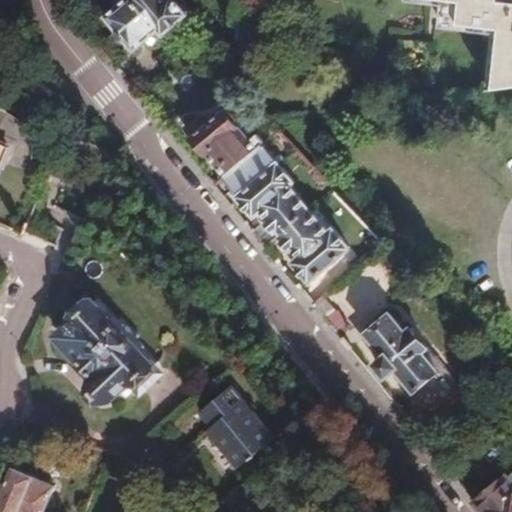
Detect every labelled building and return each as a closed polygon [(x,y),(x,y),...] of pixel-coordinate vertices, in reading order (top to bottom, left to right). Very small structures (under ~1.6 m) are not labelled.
[(189,11),(179,0),(118,0),(103,14),(133,50),(158,28),(162,33),(189,11)] [(511,0),(419,0),(454,3),(453,27),(491,31),(487,86),(511,83),(511,0)] [(237,50),(256,53),(261,25),(241,21),(237,50)] [(222,176),(257,147),(223,106),(205,122),(199,114),(181,129),(188,136),(186,138),(202,157),(205,156),(222,176)] [(0,174),(12,147),(0,141),(0,140),(1,138),(0,137),(0,174)] [(221,178),(237,197),(277,164),(260,144),(257,147),(222,176),(221,178)] [(277,164),(237,197),(252,215),(259,209),(267,218),(251,231),(263,246),(279,233),(307,209),(289,187),(293,183),(277,164)] [(328,233),(307,209),(279,233),(299,256),(292,262),(307,281),(347,248),(331,230),(328,233)] [(342,302),(331,289),(312,304),(323,318),(342,302)] [(140,391),(161,373),(87,290),(67,309),(76,319),(63,330),(62,339),(95,376),(92,386),(102,397),(114,395),(130,380),(140,391)] [(404,331),(389,312),(366,331),(381,349),(374,355),(373,362),(383,374),(391,374),(397,369),(414,389),(437,370),(421,350),(426,346),(410,326),(404,331)] [(277,432),(234,382),(203,409),(216,425),(211,429),(240,464),(277,432)] [(46,511),(58,485),(15,467),(0,500),(0,511),(46,511)] [(511,511),(511,482),(506,476),(480,498),(492,511),(511,511)]
